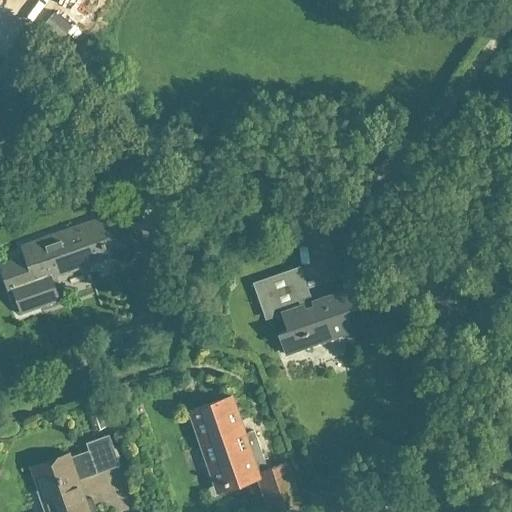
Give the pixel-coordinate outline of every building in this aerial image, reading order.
[(47,0),(46,3),(69,17),(79,0),(47,0)] [(132,264),(141,227),(115,221),(113,226),(98,231),(95,222),(23,248),(26,258),(0,267),(9,292),(13,290),(21,312),(55,300),(48,278),(108,257),(105,251),(107,251),(132,257),(131,263),(132,264)] [(351,332),(345,312),(354,309),(348,291),(302,306),(291,272),(252,285),(253,286),(255,285),(260,300),(266,298),(273,317),(282,314),(288,331),(279,334),(286,355),(351,332)] [(267,470),(254,431),(243,435),(230,398),(193,411),(213,469),(209,470),(216,488),(224,485),(224,487),(227,486),(226,484),(256,474),(268,511),(273,511),(287,507),(292,505),(301,502),(288,463),(267,470)] [(119,467),(108,436),(86,444),(97,475),(119,467)] [(88,511),(68,455),(31,468),(39,493),(45,511),(88,511)] [(35,492),(22,496),(26,509),(39,506),(35,492)]
